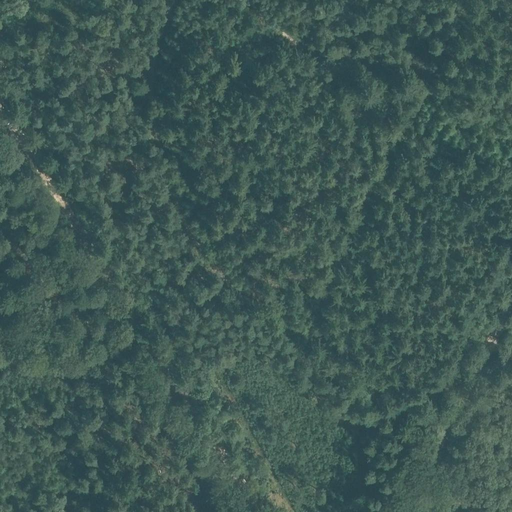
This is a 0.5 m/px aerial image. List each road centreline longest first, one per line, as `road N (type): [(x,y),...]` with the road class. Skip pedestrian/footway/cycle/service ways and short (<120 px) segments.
road 1 (unknown): [(171,374),(257,304),(207,260),(167,170),(157,81),(176,0)]
road 2 (unknown): [(242,0),(248,28),(266,45),(511,83)]
road 3 (track): [(135,322),(0,106)]
road 4 (track): [(403,511),(511,296)]
road 5 (track): [(256,511),(171,374)]
road 6 (track): [(135,322),(0,325)]
